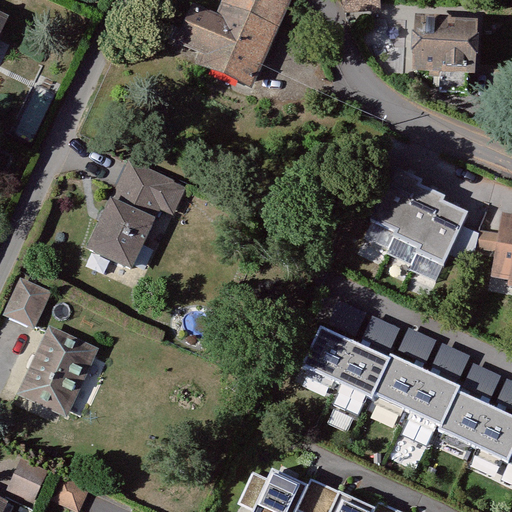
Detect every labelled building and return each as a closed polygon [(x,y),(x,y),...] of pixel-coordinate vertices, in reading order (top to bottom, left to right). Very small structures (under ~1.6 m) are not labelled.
[(199,67),(254,91),(265,66),(292,7),(295,0),(226,0),(219,17),(196,7),(181,40),(206,51),(199,67)] [(383,13),(381,0),(340,0),(348,15),(383,13)] [(0,44),(11,21),(0,15),(0,44)] [(478,83),(481,28),(419,24),(415,79),(478,83)] [(171,216),(185,187),(128,161),(111,198),(108,197),(84,247),(130,269),(158,209),(171,216)] [(410,270),(436,281),(447,256),(468,265),(482,234),(464,226),(469,216),(445,206),(447,202),(419,190),(422,185),(395,173),(366,239),(391,250),(389,254),(413,264),(410,270)] [(483,232),(482,234),(480,248),(494,251),(489,278),(507,281),(506,287),(511,288),(511,213),(500,212),(495,234),(483,232)] [(33,329),(50,292),(19,278),(2,315),(33,329)] [(367,314),(339,301),(329,323),(356,337),(367,314)] [(401,328),(373,314),(362,337),(390,350),(401,328)] [(96,349),(47,327),(16,396),(65,418),(96,349)] [(438,341),(410,328),(400,350),(428,364),(438,341)] [(320,332),(303,369),(373,402),(374,398),(441,429),(438,434),(509,467),(511,460),(511,420),(459,396),(461,392),(390,359),(388,363),(320,332)] [(470,356),(442,343),(432,366),(460,379),(470,356)] [(501,376),(473,363),(462,386),(490,399),(501,376)] [(511,381),(508,379),(497,402),(511,408),(511,381)] [(32,506),(47,472),(19,460),(4,493),(32,506)] [(307,492),(272,475),(268,485),(253,478),(239,508),(247,511),(299,511),(309,493),(307,492)] [(73,511),(78,511),(89,490),(58,476),(47,500),(73,511)] [(334,511),(341,498),(312,483),(307,492),(309,493),(299,511),(334,511)] [(374,511),(367,511),(341,498),(334,511),(395,511),(380,504),(374,511)] [(0,511),(8,511),(10,509),(0,503),(0,511)]
